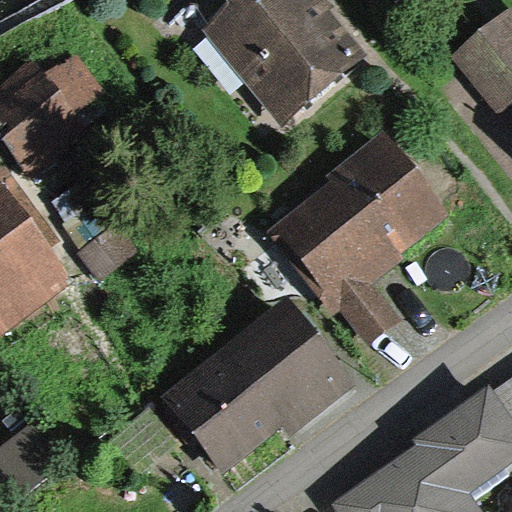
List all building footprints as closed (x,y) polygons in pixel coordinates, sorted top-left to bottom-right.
[(324,0),(235,0),(204,26),(283,124),(369,55),(324,0)] [(511,125),(511,10),(452,57),(508,129),(511,125)] [(40,59),(0,86),(0,125),(35,176),(123,115),(80,53),(50,74),(40,59)] [(335,182),(271,231),(334,314),(342,308),(369,343),(399,320),(370,282),(402,258),(399,255),(450,216),(384,129),(327,172),(335,182)] [(0,340),(73,289),(0,186),(0,340)] [(124,217),(78,252),(99,281),(146,246),(124,217)] [(294,299),(165,397),(222,471),(285,423),(292,433),(359,383),(294,299)] [(511,379),(493,393),(511,419),(511,379)] [(414,450),(335,505),(340,511),(476,511),(468,499),(511,468),(511,419),(493,393),(489,386),(409,442),(414,450)] [(0,511),(26,511),(66,468),(0,407),(0,511)]
